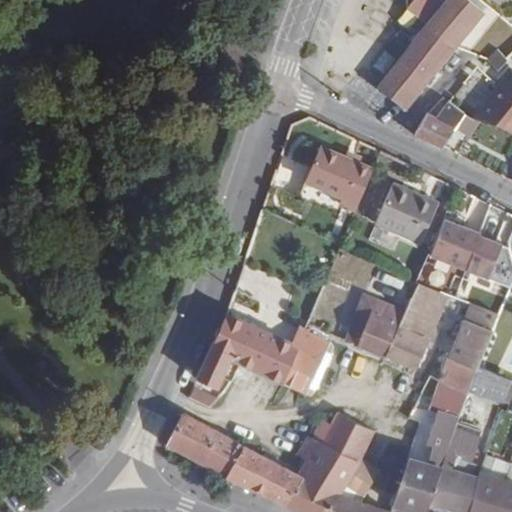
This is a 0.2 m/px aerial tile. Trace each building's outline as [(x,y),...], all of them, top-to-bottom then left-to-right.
[(411,0),(403,10),(416,21),(433,0),(411,0)] [(455,46),(484,11),(470,0),(446,0),(428,24),(455,46)] [(403,82),(418,92),(455,46),(428,24),(402,59),(413,68),(403,82)] [(508,58),(497,49),(488,59),(500,68),(508,58)] [(403,82),(413,68),(402,59),(383,84),(380,88),(405,107),(418,92),(403,82)] [(511,76),(503,86),(476,119),(495,123),(511,132),(511,76)] [(416,133),(444,147),(465,114),(450,102),(439,116),(429,112),(416,133)] [(303,183),(320,190),(335,152),(318,146),(303,183)] [(320,190),(355,205),(370,167),(335,152),(320,190)] [(419,240),(436,201),(392,181),(375,219),(419,240)] [(481,234),(482,231),(446,217),(430,255),(468,269),(481,234)] [(511,284),(511,250),(511,245),(481,234),(468,269),(489,278),(511,287),(511,284)] [(405,311),(403,316),(396,331),(386,354),(417,367),(427,346),(428,344),(420,339),(441,291),(419,281),(417,284),(405,311)] [(365,295),(358,314),(347,339),(386,354),(396,331),(403,316),(405,311),(365,295)] [(477,367),(478,365),(499,314),(472,302),(449,356),(477,367)] [(296,315),(302,318),(307,307),(301,305),(296,315)] [(230,357),(242,362),(284,381),(300,346),(291,343),(226,313),(197,378),(217,387),(230,357)] [(307,391),(330,340),(305,328),(299,325),(291,343),(300,346),(284,381),(307,391)] [(109,396),(132,411),(159,374),(179,339),(173,336),(169,343),(158,337),(141,364),(133,359),(109,396)] [(478,365),(477,367),(449,356),(442,352),(438,359),(447,363),(444,371),(439,369),(436,376),(442,379),(460,386),(467,389),(468,387),(503,401),(511,380),(478,365)] [(442,379),(431,409),(435,410),(456,419),(462,404),(465,398),(467,389),(460,386),(442,379)] [(424,510),(423,511),(511,511),(511,480),(480,471),(479,475),(473,473),(471,460),(488,414),(462,404),(456,419),(450,438),(424,510)] [(311,460),(321,441),(358,458),(374,428),(338,410),(332,423),(324,419),(314,436),(309,433),(297,452),(302,455),(311,460)] [(426,463),(408,456),(405,466),(397,491),(396,494),(403,496),(401,505),(424,510),(450,438),(456,419),(435,410),(424,443),(431,445),(426,463)] [(227,475),(244,444),(185,412),(169,444),(227,475)] [(321,441),(311,460),(303,475),(287,503),(307,511),(327,511),(337,491),(340,492),(346,482),(358,458),(321,441)] [(511,469),(511,441),(510,447),(505,444),(497,464),(511,469)] [(266,456),(244,444),(227,475),(287,503),(303,475),(294,470),(289,467),(266,456)] [(303,475),(311,460),(302,455),(294,470),(303,475)] [(378,468),(369,463),(358,458),(346,482),(358,488),(367,492),(379,469),(378,468)] [(340,492),(337,491),(327,511),(392,511),(393,511),(354,497),(340,492)] [(396,494),(394,502),(396,503),(401,505),(403,496),(396,494)]
